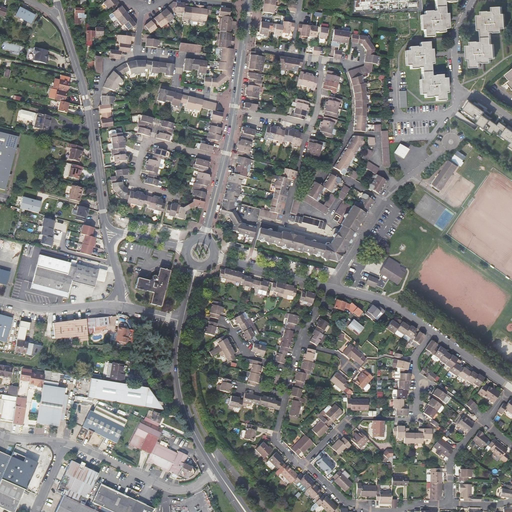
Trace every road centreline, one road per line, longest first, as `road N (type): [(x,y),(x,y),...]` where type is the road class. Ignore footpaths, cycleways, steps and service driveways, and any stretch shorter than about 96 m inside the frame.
road 1 (residential): [(104,223),(86,101),(64,31)]
road 2 (residential): [(66,441),(172,488),(190,488),(216,469)]
road 3 (residential): [(448,504),(357,510),(303,463)]
road 4 (residential): [(419,388),(411,419),(347,419),(303,463)]
road 5 (tertiary): [(216,469),(182,398),(181,321)]
road 6 (residential): [(214,257),(331,286)]
